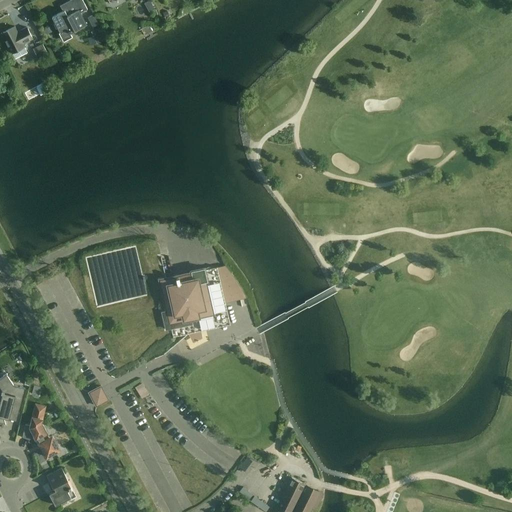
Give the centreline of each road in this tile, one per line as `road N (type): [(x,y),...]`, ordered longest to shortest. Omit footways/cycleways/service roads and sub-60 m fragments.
road 1 (tertiary): [(134,511),(0,258)]
road 2 (unknown): [(14,284),(125,236),(174,238),(195,265)]
